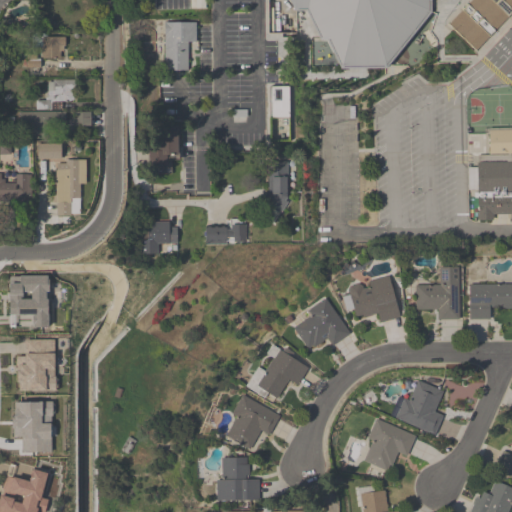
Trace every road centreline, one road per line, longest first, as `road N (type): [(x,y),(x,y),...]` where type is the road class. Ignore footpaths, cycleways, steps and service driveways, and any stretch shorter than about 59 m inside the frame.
road 1 (residential): [(302,464),(337,385),(371,359),(431,350),(511,352)]
road 2 (residential): [(111,0),(110,201),(104,221),(70,252)]
road 3 (residential): [(510,353),(461,460),(435,491)]
